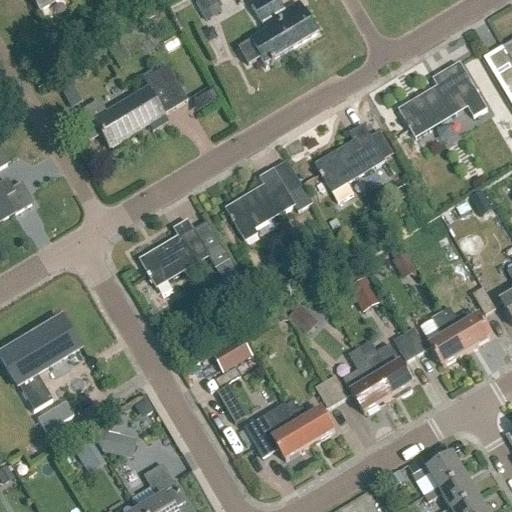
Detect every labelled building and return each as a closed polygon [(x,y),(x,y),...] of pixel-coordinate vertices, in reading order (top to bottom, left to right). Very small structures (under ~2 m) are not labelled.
[(30,0),(40,15),(65,0),(30,0)] [(211,0),(203,0),(195,5),(201,17),(216,8),(211,0)] [(263,70),(316,39),(297,8),(284,17),(273,0),(264,0),(249,9),(264,35),(236,54),(247,71),(259,63),(263,70)] [(511,73),(499,82),(511,104),(511,46),(504,52),(511,65),(511,73)] [(474,124),(487,116),(460,70),(433,86),(437,93),(398,116),(416,145),(468,114),(474,124)] [(142,84),(147,93),(106,118),(102,112),(80,116),(83,134),(87,142),(100,140),(108,154),(147,131),(151,136),(165,128),(161,120),(186,105),(165,71),(142,84)] [(215,92),(196,101),(200,111),(220,102),(215,92)] [(348,190),(386,167),(364,131),(349,140),(354,147),(315,171),(338,209),(353,200),(348,190)] [(0,174),(8,169),(0,155),(0,174)] [(243,244),(295,212),(298,219),(313,210),(287,167),(260,184),(265,192),(226,215),(243,244)] [(11,194),(6,185),(0,188),(0,227),(32,209),(20,189),(11,194)] [(398,206),(411,198),(406,189),(392,197),(398,206)] [(483,222),(494,215),(483,196),(472,203),(483,222)] [(157,294),(209,263),(187,227),(173,235),(178,244),(140,266),(157,294)] [(336,280),(348,274),(335,249),(323,255),(336,280)] [(403,284),(417,276),(407,258),(393,266),(403,284)] [(511,273),(508,276),(511,282),(511,301),(502,308),(511,324),(511,273)] [(231,317),(243,305),(227,290),(216,303),(231,317)] [(486,322),(496,315),(483,294),(473,300),(486,322)] [(469,357),(492,343),(479,322),(461,332),(450,314),(445,317),(469,357)] [(444,373),(469,357),(445,317),(432,325),(443,343),(431,351),(444,373)] [(35,381),(78,356),(60,326),(0,361),(0,362),(33,419),(51,408),(35,381)] [(414,335),(405,341),(418,362),(427,357),(414,335)] [(418,362),(405,341),(395,347),(407,368),(418,362)] [(223,378),(253,361),(242,342),(212,360),(223,378)] [(371,348),(360,354),(390,405),(400,399),(401,401),(404,402),(411,397),(412,395),(410,393),(414,391),(390,350),(389,350),(391,355),(379,362),(371,348)] [(365,420),(390,405),(360,354),(348,361),(358,378),(344,386),(365,420)] [(336,382),(327,388),(340,409),(349,403),(336,382)] [(240,425),(251,419),(235,387),(224,393),(240,425)] [(340,409),(327,388),(316,394),(329,415),(340,409)] [(294,408),(288,411),(312,451),(335,438),(322,416),(310,423),(303,412),(298,415),(294,408)] [(38,425),(46,439),(73,423),(65,409),(38,425)] [(312,451),(288,411),(280,416),(284,422),(279,425),(286,437),(273,445),(286,467),(312,451)] [(260,456),(269,451),(257,430),(247,436),(260,456)] [(111,432),(104,451),(134,462),(141,442),(111,432)] [(430,480),(438,494),(440,497),(466,481),(453,460),(429,475),(427,472),(413,481),(417,488),(430,480)] [(148,493),(131,503),(135,511),(172,511),(182,507),(160,469),(140,481),(148,493)] [(0,486),(2,489),(13,482),(6,471),(0,474),(0,486)] [(394,491),(405,485),(400,475),(388,482),(394,491)] [(438,494),(425,501),(429,508),(433,505),(436,511),(461,511),(478,502),(466,481),(440,497),(438,494)] [(484,511),(478,502),(461,511),(484,511)]
